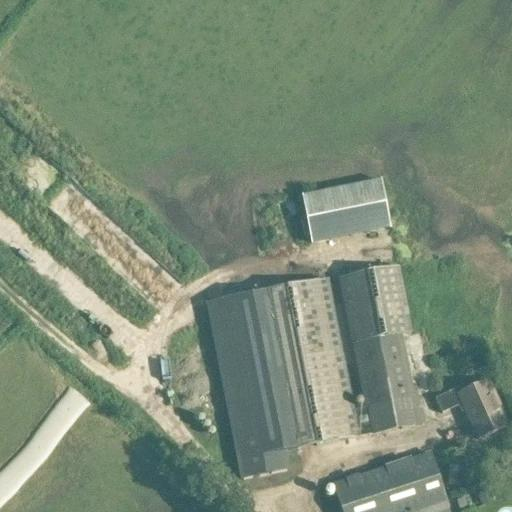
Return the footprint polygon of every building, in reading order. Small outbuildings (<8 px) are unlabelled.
[(379,181),(301,197),(311,246),(389,231),(379,181)] [(416,410),(412,391),(401,335),(413,332),(400,266),(339,278),(365,409),(353,412),(327,281),(266,294),(297,451),(424,425),(421,410),(416,410)] [(297,451),(266,294),(208,305),(243,481),(287,472),(283,453),(297,451)] [(119,372),(128,363),(95,332),(86,341),(119,372)] [(478,440),(497,432),(508,427),(486,377),(435,400),(442,415),(462,405),(478,440)] [(333,487),(340,511),(417,511),(446,502),(431,455),(333,487)] [(450,467),(447,485),(461,487),(464,469),(450,467)]
